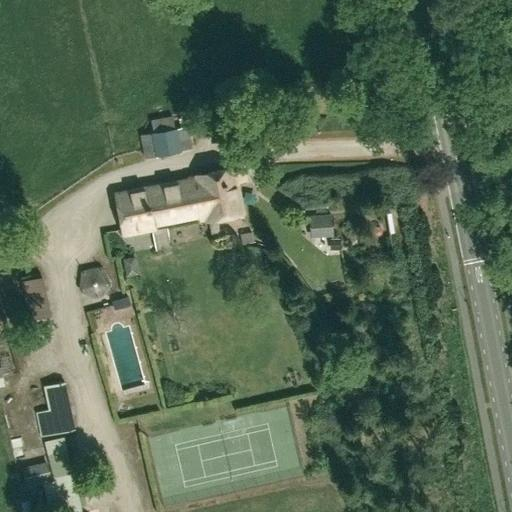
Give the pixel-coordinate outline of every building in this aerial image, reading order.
[(149,119),(152,134),(140,136),(145,159),(192,151),(188,127),(174,130),(172,115),(149,119)] [(221,237),(216,219),(242,214),(236,182),(246,181),(243,167),(197,176),(197,178),(116,194),(124,235),(155,230),(155,229),(200,221),(204,220),(204,221),(207,220),(212,240),(221,237)] [(350,233),(351,208),(329,207),(329,233),(350,233)] [(101,266),(80,271),(78,292),(97,300),(111,284),(101,266)] [(30,321),(51,317),(42,277),(21,282),(30,321)] [(36,413),(41,437),(74,429),(66,382),(44,387),(48,410),(36,413)] [(81,511),(63,436),(44,441),(53,479),(51,480),(46,461),(21,467),(26,487),(42,483),(49,511),(81,511)]
